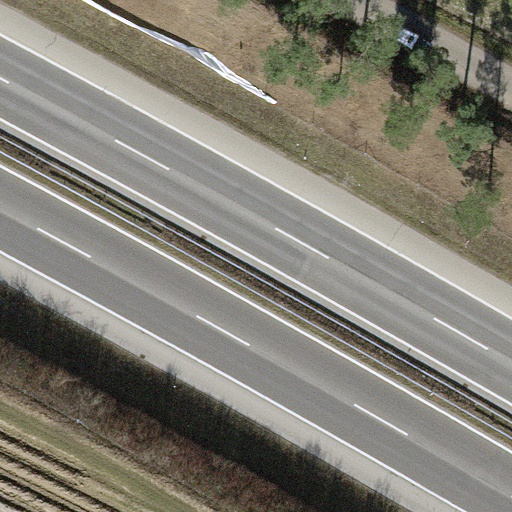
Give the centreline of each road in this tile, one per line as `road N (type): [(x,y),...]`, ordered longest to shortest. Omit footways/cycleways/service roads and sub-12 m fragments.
road 1 (motorway): [(0,207),(511,494)]
road 2 (motorway): [(511,360),(0,75)]
road 3 (unclassified): [(511,95),(335,0)]
